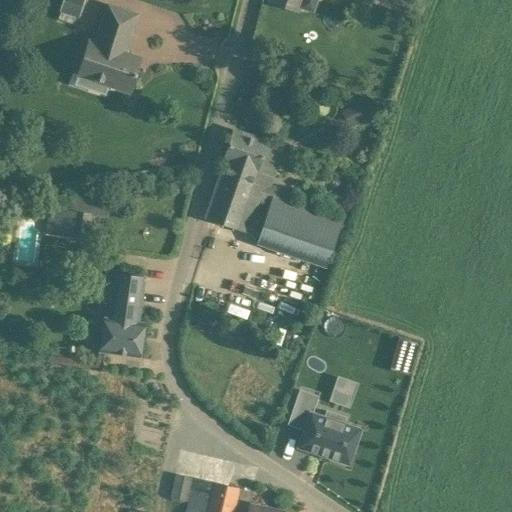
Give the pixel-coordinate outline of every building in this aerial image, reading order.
[(79,18),(84,0),(62,0),(59,12),(60,12),(73,17),(79,18)] [(270,0),(270,2),(298,11),(299,8),(301,0),(270,0)] [(128,92),(136,69),(139,58),(123,53),(136,15),(105,5),(93,41),(87,39),(76,75),(92,80),(89,90),(104,95),(107,85),(128,92)] [(346,108),(357,124),(371,115),(361,98),(346,108)] [(283,149),(269,144),(269,143),(233,130),(223,160),(225,161),(205,218),(244,231),(245,228),(260,233),(274,195),(289,201),(293,191),(270,184),(274,174),(283,149)] [(93,215),(71,212),(67,238),(89,241),(93,215)] [(137,322),(144,277),(115,272),(109,316),(103,315),(96,351),(139,357),(144,323),(137,322)] [(398,339),(395,350),(415,356),(418,343),(398,337),(397,338),(398,339)] [(329,402),(352,406),(357,380),(334,376),(329,402)] [(304,431),(298,448),(347,465),(359,431),(342,425),(345,418),(326,412),(323,419),(311,415),(317,397),(299,391),(287,425),(304,431)] [(186,502),(191,478),(176,474),(171,499),(186,502)] [(282,511),(250,503),(252,492),(237,488),(195,478),(187,511),(282,511)]
